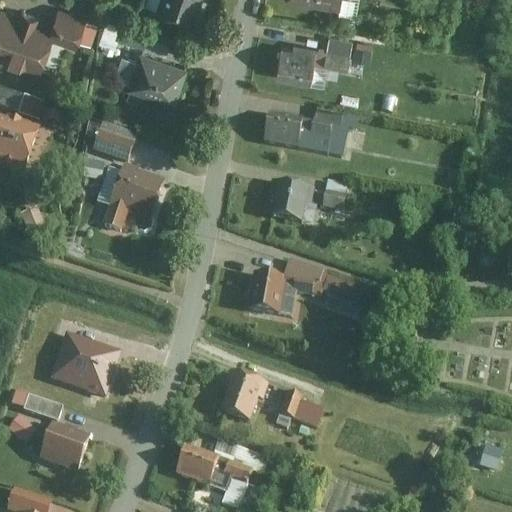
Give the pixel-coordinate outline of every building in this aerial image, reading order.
[(205,0),(170,0),(167,14),(201,21),(205,0)] [(60,29),(2,11),(0,19),(0,58),(47,73),(57,43),(60,29)] [(92,19),(64,12),(60,29),(57,43),(85,49),(92,19)] [(150,34),(124,27),(120,44),(146,50),(150,34)] [(361,42),(332,35),(328,54),(324,70),(353,76),(361,42)] [(328,54),(280,47),(275,81),(323,87),(324,70),(328,54)] [(192,67),(138,54),(129,92),(183,105),(192,67)] [(61,107),(27,99),(23,118),(57,125),(61,107)] [(353,117),(319,111),(316,125),(314,139),(333,142),(336,127),(351,130),(353,117)] [(316,125),(256,114),(251,147),(330,161),(333,142),(314,139),(316,125)] [(48,134),(0,120),(0,160),(38,171),(48,134)] [(138,148),(104,138),(102,158),(132,165),(138,148)] [(144,173),(125,168),(107,234),(124,239),(130,217),(166,226),(176,188),(143,179),(144,173)] [(349,186),(332,183),(327,209),(344,213),(349,186)] [(322,197),(279,193),(277,211),(288,212),(286,226),(309,228),(311,212),(320,213),(322,197)] [(327,276),(290,267),(286,288),(297,291),(305,290),(303,299),(320,301),(327,276)] [(286,288),(261,283),(254,319),(290,326),(297,291),(286,288)] [(122,358),(65,339),(51,383),(108,402),(122,358)] [(225,385),(237,389),(228,414),(253,423),(261,401),(268,404),(274,388),(229,372),(225,385)] [(307,404),(287,398),(281,419),(302,424),(307,404)] [(68,412),(33,400),(28,416),(63,428),(68,412)] [(32,445),(42,430),(20,417),(11,432),(32,445)] [(88,482),(101,446),(57,429),(43,466),(88,482)] [(247,511),(259,472),(193,453),(185,479),(229,491),(224,509),(236,511),(247,511)] [(53,511),(55,508),(15,496),(10,511),(53,511)]
